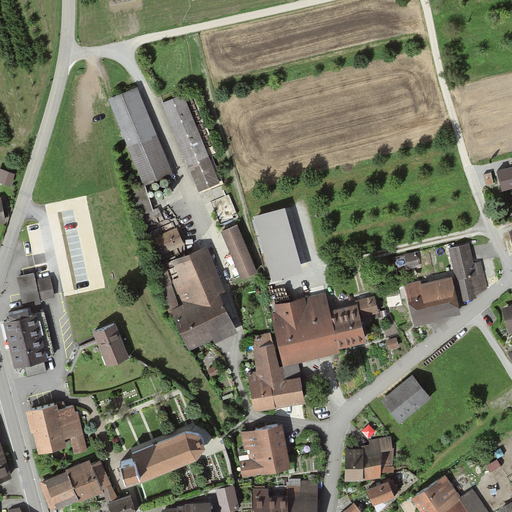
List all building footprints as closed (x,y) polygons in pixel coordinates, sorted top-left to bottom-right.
[(168,168),(133,85),(109,95),(144,178),(168,168)] [(181,92),(163,100),(200,190),(219,182),(181,92)] [(511,164),(497,168),(503,188),(511,185),(511,158),(510,159),(511,164)] [(0,165),(0,181),(10,184),(15,171),(0,165)] [(491,171),(484,173),(487,184),(494,182),(491,171)] [(302,268),(284,205),(256,213),(273,276),(302,268)] [(237,222),(221,229),(242,276),(257,270),(237,222)] [(157,256),(186,242),(177,225),(149,238),(157,256)] [(176,318),(189,348),(213,337),(214,340),(238,330),(221,291),(225,289),(207,241),(172,257),(180,277),(173,280),(188,313),(176,318)] [(461,299),(477,296),(476,293),(487,287),(481,261),(474,263),(469,242),(450,247),(461,299)] [(413,251),(404,253),(408,268),(420,265),(418,258),(413,251)] [(34,271),(17,275),(23,305),(40,301),(34,271)] [(419,279),(404,283),(414,324),(438,318),(437,317),(462,311),(454,274),(419,282),(419,279)] [(51,275),(37,278),(42,298),(55,295),(51,275)] [(271,310),(284,363),(298,360),(340,350),(339,345),(341,344),(366,338),(361,315),(379,311),(375,294),(330,306),(325,292),(305,297),(303,295),(276,302),(278,308),(271,310)] [(502,306),(509,332),(511,331),(511,302),(511,303),(502,306)] [(6,324),(15,363),(24,361),(27,374),(47,370),(44,357),(47,356),(37,310),(29,312),(27,306),(9,310),(11,316),(4,318),(6,324)] [(98,341),(108,365),(130,355),(115,320),(93,329),(98,341)] [(249,373),(255,409),(274,405),(274,406),(305,400),(298,360),(284,363),(279,364),(272,332),(251,336),(256,371),(249,373)] [(397,335),(387,339),(390,348),(400,345),(397,335)] [(215,364),(208,369),(212,375),(219,371),(215,364)] [(381,399),(399,421),(431,395),(413,373),(381,399)] [(31,430),(35,429),(39,449),(66,443),(65,440),(72,439),(75,452),(86,449),(78,411),(75,412),(73,404),(58,408),(57,401),(26,408),(31,430)] [(244,475),(291,464),(282,421),(242,430),(248,458),(241,460),(244,475)] [(138,479),(196,455),(204,444),(197,429),(183,427),(128,450),(129,456),(116,461),(123,480),(136,475),(138,479)] [(362,446),(362,477),(362,479),(381,475),(381,470),(393,471),(394,464),(393,465),(394,447),(393,447),(391,435),(370,439),(370,443),(362,444),(362,446)] [(0,479),(12,475),(4,451),(0,440),(0,479)] [(345,447),(345,477),(362,477),(362,446),(345,447)] [(66,466),(67,469),(78,498),(79,499),(103,490),(90,461),(88,457),(66,466)] [(100,458),(90,461),(103,490),(106,500),(118,496),(111,482),(100,458)] [(67,469),(39,480),(51,509),(78,498),(67,469)] [(489,511),(472,486),(461,493),(447,471),(411,495),(422,511),(489,511)] [(394,477),(368,486),(374,502),(378,511),(388,502),(387,500),(395,497),(394,495),(396,494),(395,492),(399,490),(394,477)] [(288,511),(317,511),(317,480),(301,480),(301,478),(289,478),(289,481),(287,481),(287,485),(288,511)] [(234,483),(216,488),(222,511),(240,506),(234,483)] [(288,511),(287,485),(253,487),(254,511),(288,511)] [(118,496),(106,500),(109,507),(110,511),(134,511),(137,511),(130,492),(118,496)] [(511,511),(511,498),(500,505),(503,511),(511,511)] [(162,511),(211,511),(211,499),(184,501),(185,504),(177,504),(177,506),(162,507),(162,511)] [(340,511),(363,511),(354,501),(340,511)]
